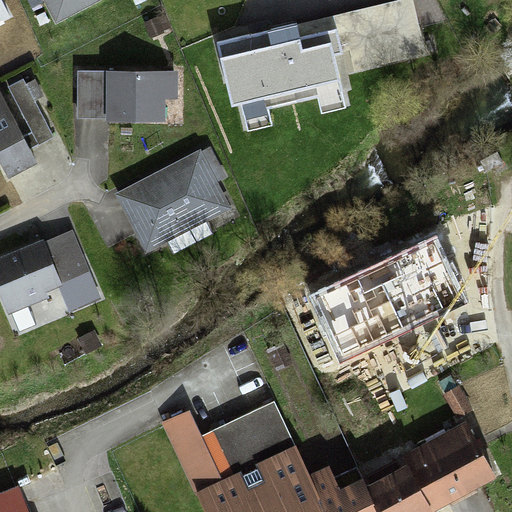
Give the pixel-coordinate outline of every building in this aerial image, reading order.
[(44,0),(52,15),(80,0),(44,0)] [(412,0),(396,0),(215,43),(231,109),(241,106),(247,132),(273,126),(269,110),(317,98),(321,115),(347,109),(334,56),(343,54),(343,52),(349,51),(354,71),(425,55),(412,0)] [(166,74),(80,73),(80,113),(154,114),(154,95),(166,95),(166,74)] [(0,106),(0,170),(25,157),(20,148),(45,135),(17,79),(2,86),(24,129),(14,135),(0,106)] [(204,150),(118,196),(143,243),(219,203),(206,179),(217,174),(204,150)] [(65,233),(0,259),(0,300),(0,301),(80,268),(65,233)] [(462,300),(434,240),(314,297),(343,357),(462,300)] [(280,348),(267,354),(276,371),(288,365),(280,348)] [(196,498),(221,486),(187,415),(161,428),(196,498)] [(373,493),(382,511),(436,511),(494,479),(468,430),(407,463),(411,470),(373,493)] [(382,511),(373,493),(369,484),(338,499),(326,473),(307,482),(292,451),(221,486),(196,498),(202,511),(382,511)]
